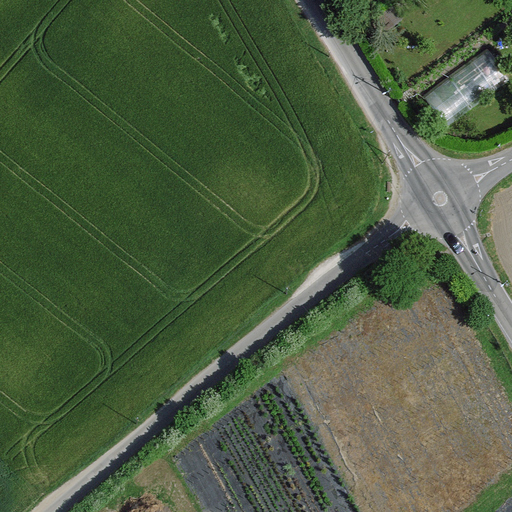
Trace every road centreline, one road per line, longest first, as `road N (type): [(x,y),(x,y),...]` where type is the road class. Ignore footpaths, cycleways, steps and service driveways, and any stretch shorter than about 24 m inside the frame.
road 1 (unclassified): [(441,198),(329,281),(54,511)]
road 2 (tertiary): [(316,0),(441,198)]
road 3 (tertiary): [(441,198),(511,322)]
